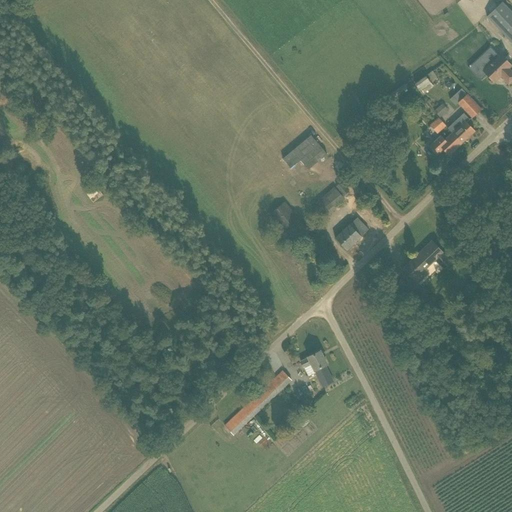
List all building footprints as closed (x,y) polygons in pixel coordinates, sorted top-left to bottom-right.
[(511,12),(502,2),(487,17),(511,43),(511,12)] [(483,71),(494,83),(500,77),(503,79),(509,85),(511,81),(511,71),(509,69),(511,66),(501,55),(500,55),(494,48),(487,55),(494,61),(483,71)] [(426,76),(426,77),(415,84),(420,90),(430,82),(437,77),(433,71),(426,76)] [(404,84),(394,91),(397,96),(407,88),(404,84)] [(472,118),(479,112),(481,110),(467,95),(459,103),(472,118)] [(440,117),(448,110),(442,103),(434,111),(440,117)] [(448,128),(452,134),(453,133),(462,143),(475,131),(467,123),(470,120),(464,113),(448,128)] [(431,126),(437,133),(446,126),(439,118),(431,126)] [(449,156),(462,143),(453,133),(452,134),(444,141),(441,137),(437,141),(436,141),(429,147),(437,155),(443,149),(449,156)] [(311,134),(283,158),(291,167),(300,159),(304,164),(313,156),(317,161),(326,153),(311,134)] [(342,205),(350,197),(335,182),(328,190),(342,205)] [(284,201),(270,213),(288,233),(302,221),(284,201)] [(364,212),(363,213),(357,219),(354,217),(348,223),(338,233),(339,234),(337,236),(349,248),(351,246),(352,248),(369,231),(367,230),(375,223),(364,212)] [(431,242),(404,269),(414,279),(435,259),(444,269),(451,262),(442,253),(431,242)] [(315,371),(327,365),(320,351),(308,358),(301,362),(304,368),(311,364),(315,371)] [(291,380),(283,371),(225,427),(233,435),(291,380)]
